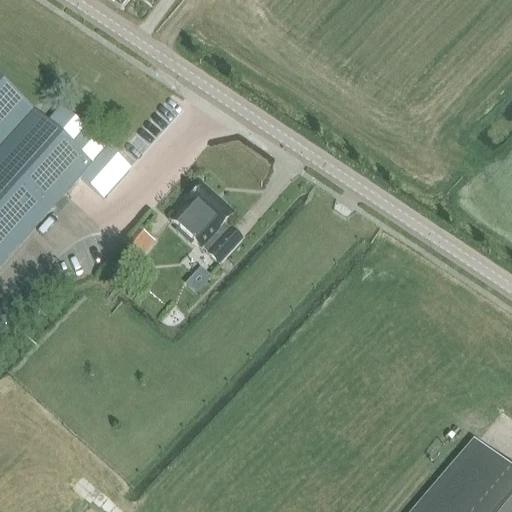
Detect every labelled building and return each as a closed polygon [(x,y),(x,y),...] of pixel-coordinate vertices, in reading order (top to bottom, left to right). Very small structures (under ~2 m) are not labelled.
[(107,0),(120,10),(129,0),(107,0)] [(0,269),(18,250),(78,180),(100,199),(126,171),(61,113),(49,125),(0,80),(0,269)] [(202,252),(216,266),(218,268),(242,242),(224,226),(234,216),(203,187),(170,222),(201,253),(202,252)] [(145,227),(132,236),(141,250),(154,241),(145,227)] [(411,511),(511,511),(511,472),(474,440),(411,511)]
